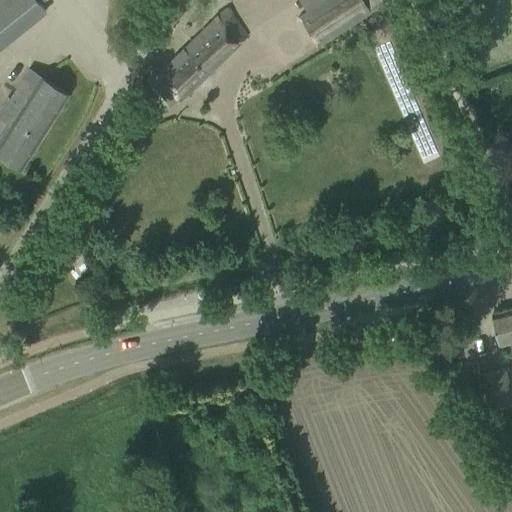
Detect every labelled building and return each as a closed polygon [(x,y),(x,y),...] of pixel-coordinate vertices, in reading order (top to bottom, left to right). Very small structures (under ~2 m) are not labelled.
[(36,0),(0,0),(0,47),(46,12),(36,0)] [(298,0),(306,11),(300,15),(319,44),(369,12),(368,9),(381,0),(298,0)] [(217,15),(157,73),(155,75),(157,77),(149,84),(170,105),(178,98),(179,100),(238,44),(247,37),(246,36),(228,8),(217,15)] [(0,139),(0,155),(19,167),(67,93),(30,69),(0,116),(0,119),(9,125),(0,139)] [(66,265),(59,256),(53,260),(59,270),(66,265)] [(511,353),(511,306),(493,312),(500,343),(509,341),(511,353)] [(476,371),(484,406),(511,399),(502,365),(476,371)]
